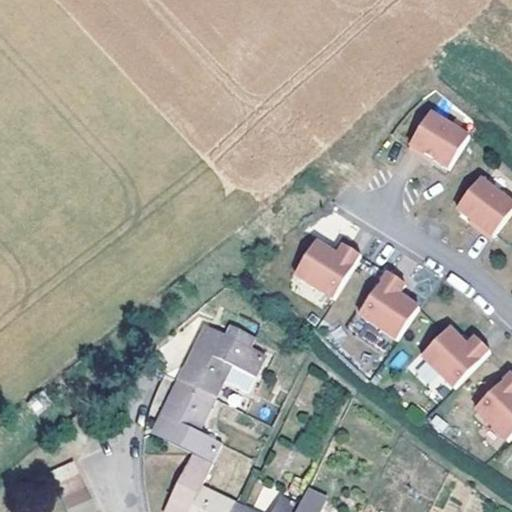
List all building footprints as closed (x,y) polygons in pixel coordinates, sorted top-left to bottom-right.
[(469,128),(431,104),(410,137),(433,152),(449,162),(469,128)] [(433,152),(410,137),(408,141),(431,155),(433,152)] [(511,194),(481,171),(457,202),(472,213),(493,229),(511,204),(511,194)] [(472,213),(469,216),(490,233),(493,229),(472,213)] [(360,247),(342,237),(336,247),(315,234),(295,267),(333,290),(360,247)] [(395,332),(417,300),(398,286),(404,276),(387,265),(358,307),(395,332)] [(454,381),(489,345),(475,330),(467,339),(449,321),(421,350),(454,381)] [(193,341),(205,347),(215,328),(202,323),(193,341)] [(193,341),(177,375),(211,392),(228,358),(250,369),(259,350),(255,348),(260,339),(228,324),(224,333),(215,328),(205,347),(193,341)] [(475,402),(506,434),(511,428),(511,368),(510,367),(475,402)] [(174,415),(165,435),(190,446),(191,447),(210,456),(220,437),(196,425),(211,392),(177,375),(160,408),(174,415)] [(102,418),(86,397),(76,405),(92,427),(102,418)] [(82,435),(92,427),(76,405),(66,413),(82,435)] [(152,428),(165,435),(174,415),(160,408),(152,428)] [(182,511),(224,511),(232,496),(199,479),(210,456),(191,447),(189,451),(168,496),(186,505),(182,511)] [(70,453),(46,466),(53,478),(77,466),(70,453)] [(59,491),(82,479),(77,466),(53,478),(59,491)] [(65,503),(88,492),(82,479),(59,491),(65,503)] [(297,498),(290,511),(314,511),(323,494),(304,484),(297,498)] [(232,496),(224,511),(290,511),(297,498),(279,490),(269,511),(232,496)] [(68,511),(77,511),(94,503),(88,492),(65,503),(68,511)] [(163,507),(172,511),(182,511),(186,505),(168,496),(163,507)] [(98,511),(94,503),(77,511),(98,511)]
